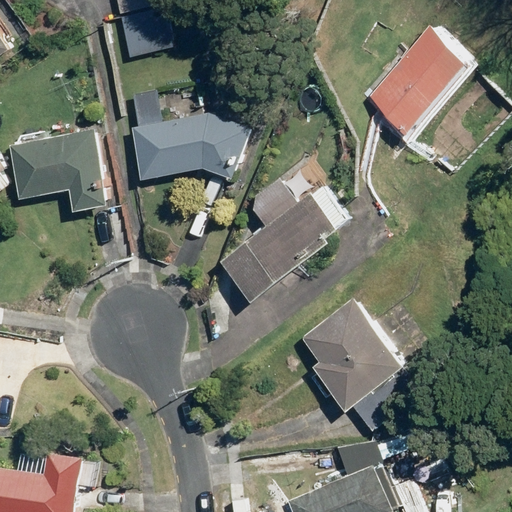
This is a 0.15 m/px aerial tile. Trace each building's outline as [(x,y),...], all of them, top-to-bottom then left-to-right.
[(122,0),(127,17),(159,9),(157,0),(122,0)] [(159,9),(127,17),(136,57),(180,46),(171,6),(159,9)] [(488,62),(439,17),(371,91),(419,136),(488,62)] [(0,57),(16,45),(0,23),(0,57)] [(149,123),(139,125),(150,178),(214,165),(250,175),(259,124),(219,109),(169,120),(163,91),(143,95),(149,123)] [(122,203),(105,124),(17,143),(29,199),(79,188),(84,212),(122,203)] [(0,150),(0,193),(20,177),(0,150)] [(264,302),(358,222),(326,184),(308,199),(288,176),(256,203),(273,223),(229,261),(264,302)] [(328,358),(311,372),(332,397),(343,388),(377,427),(432,380),(359,295),(308,334),(328,358)] [(27,467),(0,463),(0,511),(82,511),(83,507),(110,510),(112,487),(88,485),(91,455),(29,448),(27,467)] [(298,511),(394,511),(409,506),(411,511),(432,511),(436,510),(417,467),(403,474),(394,453),(292,497),(298,511)]
